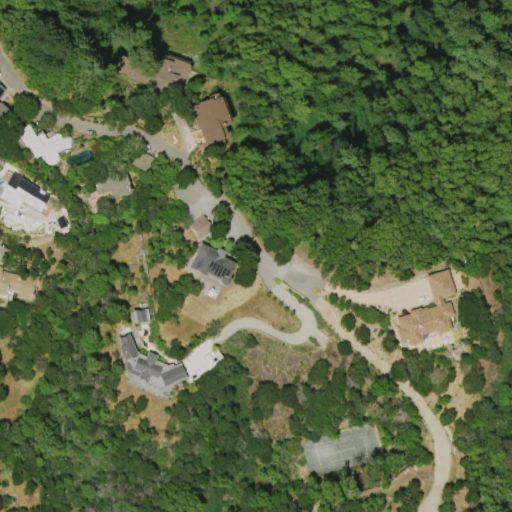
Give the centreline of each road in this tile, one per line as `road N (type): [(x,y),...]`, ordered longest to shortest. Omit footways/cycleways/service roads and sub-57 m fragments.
road 1 (residential): [(0,68),(55,119),(134,134),(182,159),(281,268)]
road 2 (residential): [(281,268),(321,325),(320,347),(254,332),(212,357),(198,378)]
